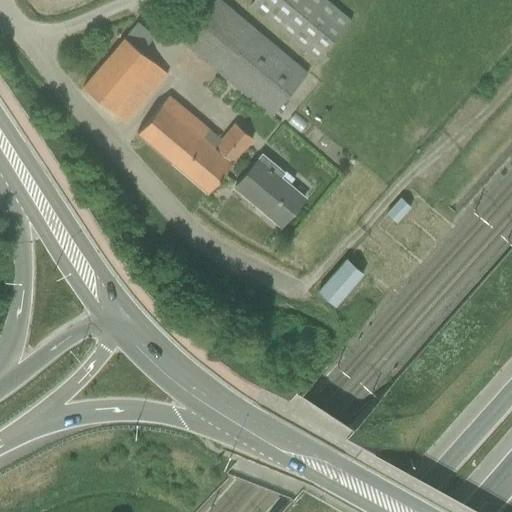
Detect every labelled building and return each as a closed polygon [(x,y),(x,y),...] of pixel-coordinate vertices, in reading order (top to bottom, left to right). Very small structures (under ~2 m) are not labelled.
[(272,120),(307,76),(211,0),(205,0),(200,8),(173,41),(272,120)] [(257,0),(250,10),(319,64),(351,24),(320,0),(257,0)] [(132,39),(87,88),(130,127),(175,79),(132,39)] [(137,134),(208,195),(255,141),(235,124),(220,142),(169,98),(137,134)] [(237,189),(287,232),(312,203),(288,182),(293,176),(267,154),(237,189)] [(408,201),(392,216),(401,226),(417,211),(408,201)] [(341,308),(371,277),(354,261),(324,292),(341,308)]
